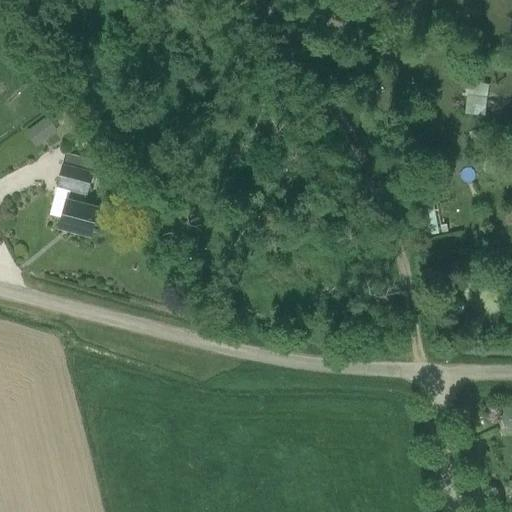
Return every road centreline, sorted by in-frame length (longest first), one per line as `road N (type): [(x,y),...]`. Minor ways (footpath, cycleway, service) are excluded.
road 1 (unclassified): [(434,374),(246,354),(0,290)]
road 2 (track): [(422,373),(407,284),(354,131),(256,0)]
road 3 (unclassified): [(453,511),(434,374)]
